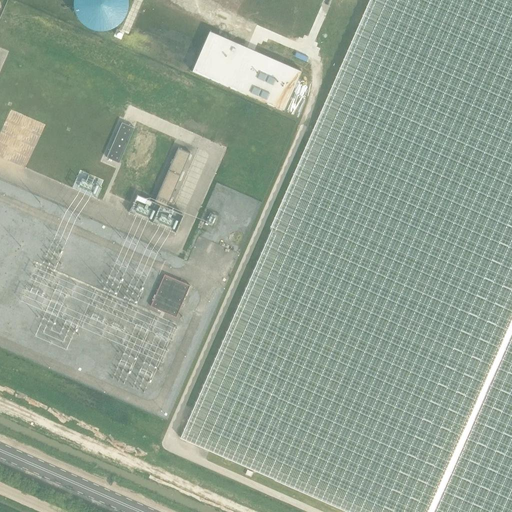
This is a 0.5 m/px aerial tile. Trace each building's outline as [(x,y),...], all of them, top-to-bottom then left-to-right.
[(73,0),(73,2),(73,3),(73,4),(73,6),(73,7),(74,9),(74,10),(75,12),(75,13),(76,14),(76,16),(77,17),(78,18),(79,20),(80,21),(81,22),(82,23),(83,24),(84,25),(85,26),(86,26),(88,27),(89,28),(91,29),(92,29),(94,29),(95,30),(97,30),(98,30),(99,30),(101,30),(102,30),(104,30),(105,30),(107,30),(108,29),(110,29),(111,28),(112,28),(114,27),(115,26),(116,25),(117,25),(119,24),(120,23),(121,22),(122,20),(123,19),(123,18),(124,17),(125,15),(126,14),(126,13),(127,11),(127,10),(127,9),(128,7),(128,6),(128,4),(128,3),(128,1),(127,0),(73,0)] [(511,511),(511,0),(371,0),(180,438),(348,511),(511,511)] [(301,71),(209,31),(191,72),(284,112),(301,71)] [(134,129),(121,124),(106,159),(119,164),(134,129)] [(190,153),(178,148),(154,202),(167,207),(190,153)] [(190,286),(164,274),(150,306),(176,318),(190,286)]
